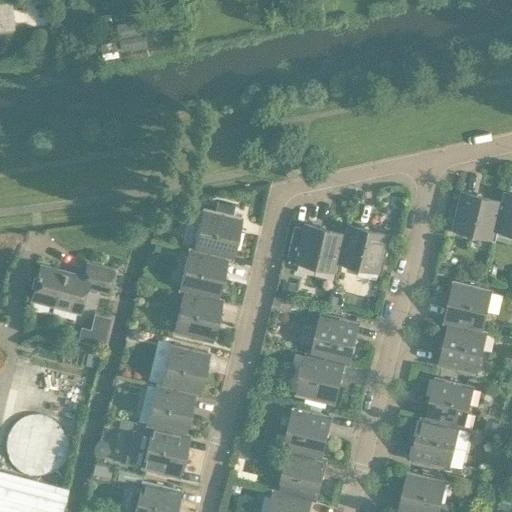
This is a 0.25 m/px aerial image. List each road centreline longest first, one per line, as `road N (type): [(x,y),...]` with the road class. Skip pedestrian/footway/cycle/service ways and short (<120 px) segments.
road 1 (residential): [(204,511),(282,196),(293,185),(432,158)]
road 2 (residential): [(350,511),(432,158)]
